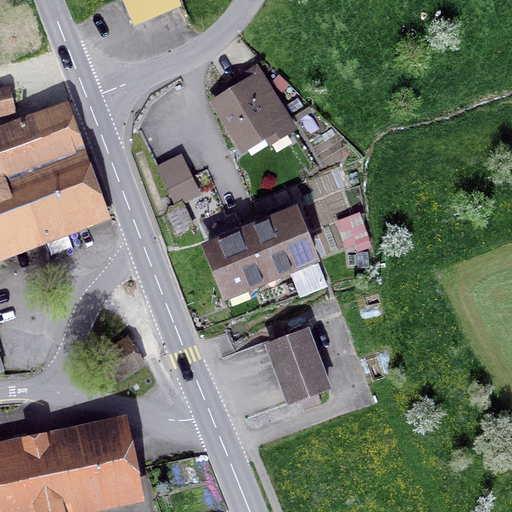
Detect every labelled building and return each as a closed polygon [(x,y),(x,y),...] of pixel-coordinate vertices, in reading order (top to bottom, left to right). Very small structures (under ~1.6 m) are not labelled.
[(119,0),(130,25),(183,3),(181,0),(119,0)] [(273,146),(294,133),(269,92),(256,101),(247,86),(217,105),(243,146),(265,133),(273,146)] [(0,89),(0,115),(12,113),(6,88),(0,89)] [(0,250),(98,214),(61,114),(0,136),(0,250)] [(180,202),(197,194),(190,179),(169,189),(177,204),(169,208),(167,215),(176,236),(192,228),(180,202)] [(339,215),(346,249),(372,243),(365,209),(339,215)] [(296,266),(311,259),(294,214),(208,249),(227,296),(227,293),(242,287),(243,289),(296,268),(296,266)] [(293,271),(303,294),(330,282),(319,259),(293,271)] [(268,347),(290,403),(327,389),(306,333),(268,347)] [(101,356),(116,381),(141,366),(126,341),(101,356)] [(0,511),(62,511),(61,506),(132,492),(117,423),(68,433),(70,443),(0,457),(0,511)]
